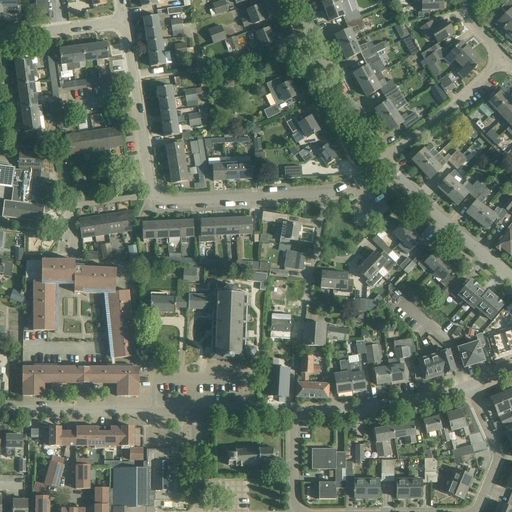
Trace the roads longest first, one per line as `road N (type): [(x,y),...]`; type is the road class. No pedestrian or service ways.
road 1 (residential): [(325,194),(293,411)]
road 2 (residential): [(385,160),(347,105),(298,0)]
road 3 (unclassified): [(293,411),(389,408),(468,386)]
road 4 (residential): [(151,193),(165,202),(325,194)]
road 5 (residential): [(151,193),(122,21)]
road 6 (residential): [(511,279),(385,160)]
road 7 (residential): [(385,160),(502,60)]
road 8 (residential): [(26,349),(103,349),(106,362),(153,364),(153,376)]
road 9 (residential): [(472,511),(496,454),(468,386)]
road 10 (residential): [(153,376),(243,375),(243,411)]
road 11 (residential): [(0,37),(122,21)]
